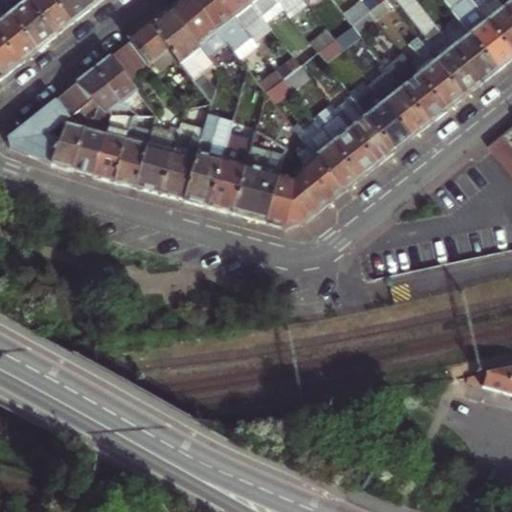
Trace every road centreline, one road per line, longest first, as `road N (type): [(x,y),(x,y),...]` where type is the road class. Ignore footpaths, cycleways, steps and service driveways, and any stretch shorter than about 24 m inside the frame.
road 1 (tertiary): [(511,103),(338,243),(299,261),(0,169)]
road 2 (primary): [(188,471),(0,364)]
road 3 (residential): [(0,115),(147,0)]
